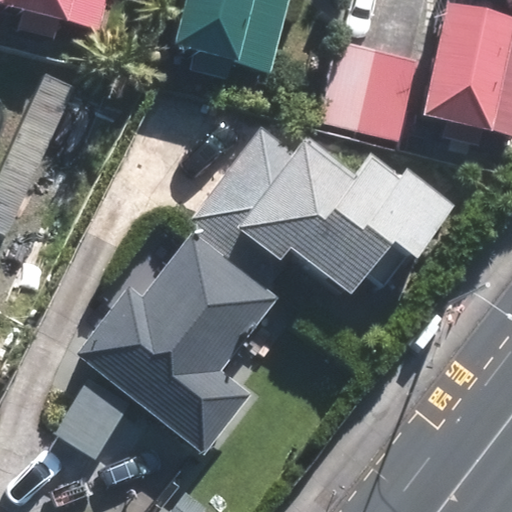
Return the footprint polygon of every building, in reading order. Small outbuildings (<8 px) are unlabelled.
[(96,37),(105,0),(0,0),(0,19),(18,24),(15,37),(53,47),(56,33),(61,35),(62,29),(96,37)] [(190,65),(187,80),(220,88),(223,75),(226,75),(228,70),(269,82),(270,79),(288,0),(177,0),(164,59),(190,65)] [(511,138),(511,39),(499,37),(502,24),(430,9),(405,122),(435,129),(432,142),(471,150),(474,137),(478,139),(480,133),(511,138)] [(312,124),(393,143),(412,59),(332,40),(312,124)] [(178,225),(265,292),(287,261),(336,299),(356,272),(378,289),(437,212),(360,153),(347,170),(297,131),(284,147),(255,124),(178,225)] [(0,154),(0,242),(43,191),(0,154)] [(209,372),(266,299),(182,234),(132,300),(117,287),(64,356),(83,371),(45,433),(89,460),(124,402),(193,456),(240,396),(209,372)] [(356,361),(337,348),(317,372),(336,388),(356,361)]
